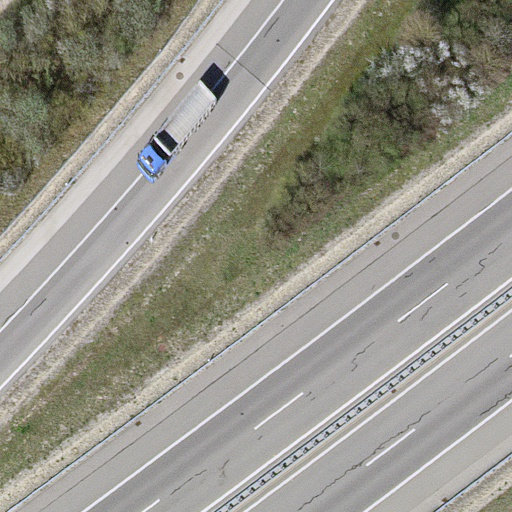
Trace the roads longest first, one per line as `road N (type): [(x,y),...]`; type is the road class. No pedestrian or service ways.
road 1 (motorway): [(511,229),(138,511)]
road 2 (motorway): [(304,0),(0,347)]
road 3 (motorway): [(304,511),(511,357)]
